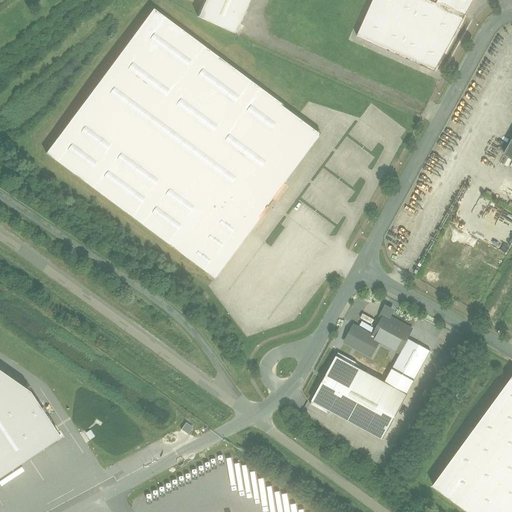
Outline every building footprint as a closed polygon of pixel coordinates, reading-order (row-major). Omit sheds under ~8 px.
[(202,0),(197,13),(237,30),(250,0),(202,0)] [(438,0),(371,0),(355,35),(436,69),(472,0),(438,0),(439,0),(438,0)] [(317,134),(147,10),(41,154),(211,278),(317,134)] [(373,336),(370,341),(378,345),(398,355),(406,340),(412,329),(383,315),(373,336)] [(370,341),(373,336),(353,325),(343,343),(371,359),(378,345),(370,341)] [(429,352),(406,340),(398,355),(391,369),(413,381),(429,352)] [(414,400),(333,357),(309,401),(389,445),(414,400)] [(0,373),(0,481),(62,441),(32,395),(0,373)] [(511,511),(511,382),(435,489),(466,511),(511,511)]
